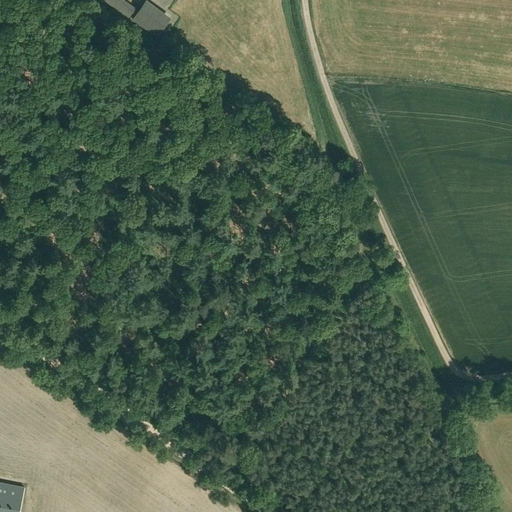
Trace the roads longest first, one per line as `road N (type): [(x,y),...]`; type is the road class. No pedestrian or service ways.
road 1 (track): [(263,511),(0,327)]
road 2 (unknown): [(309,0),(332,81),(400,238)]
